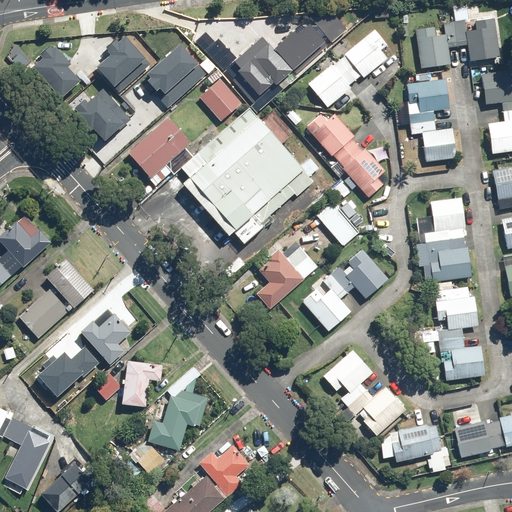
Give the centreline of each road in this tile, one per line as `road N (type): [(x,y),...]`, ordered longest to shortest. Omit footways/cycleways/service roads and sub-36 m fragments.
road 1 (residential): [(364,511),(30,130)]
road 2 (residential): [(511,480),(370,511)]
